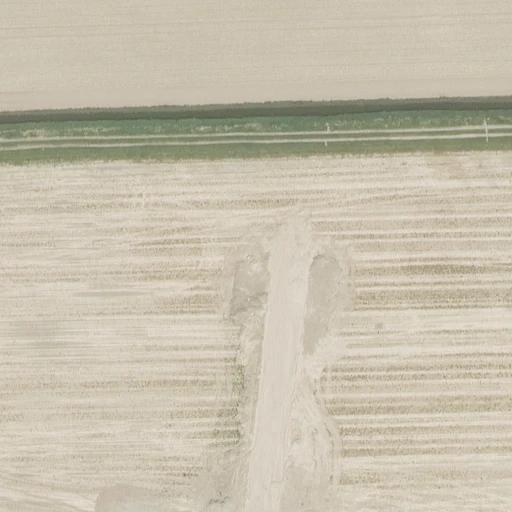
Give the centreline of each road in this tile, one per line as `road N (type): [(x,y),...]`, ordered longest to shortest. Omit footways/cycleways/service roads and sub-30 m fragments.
road 1 (track): [(511,131),(0,145)]
road 2 (unclassified): [(289,279),(261,511)]
